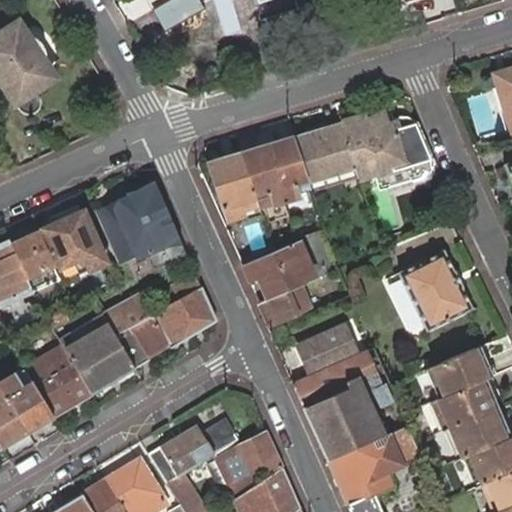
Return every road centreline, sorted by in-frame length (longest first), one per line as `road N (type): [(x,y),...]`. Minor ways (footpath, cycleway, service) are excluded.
road 1 (residential): [(0,495),(253,343)]
road 2 (residential): [(157,130),(414,57)]
road 3 (residential): [(414,57),(511,275)]
road 4 (residential): [(157,130),(253,343)]
road 5 (residential): [(253,343),(328,511)]
road 6 (residential): [(0,201),(157,130)]
road 7 (residential): [(85,0),(157,130)]
